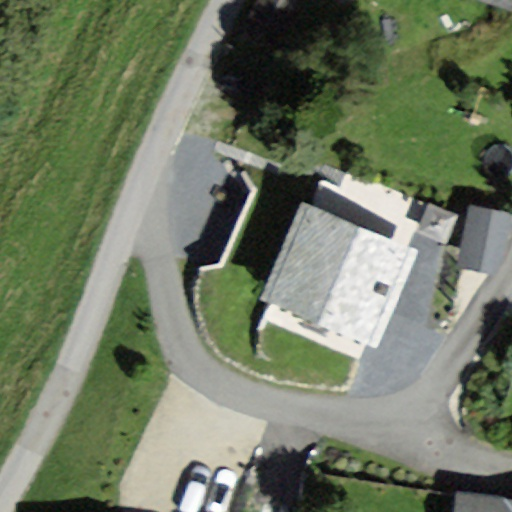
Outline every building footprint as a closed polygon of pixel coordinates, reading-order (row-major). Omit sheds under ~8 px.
[(282,33),(296,0),(253,0),(246,18),(282,33)] [(326,159),(314,186),(382,218),(394,191),(326,159)] [(501,262),(511,204),(511,201),(469,193),(457,254),(501,262)] [(411,247),(307,207),(272,300),(375,340),(411,247)] [(511,511),(511,504),(462,498),(460,511),(511,511)]
